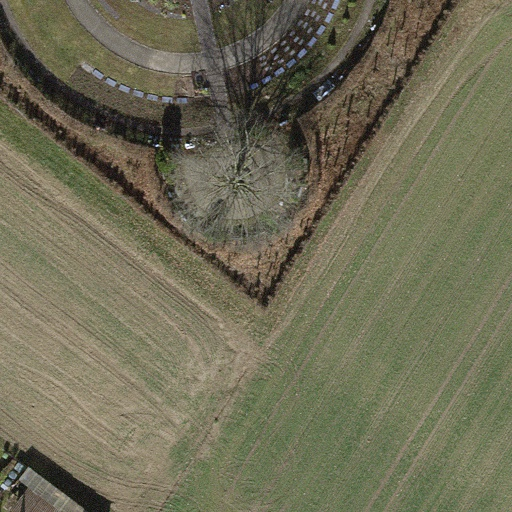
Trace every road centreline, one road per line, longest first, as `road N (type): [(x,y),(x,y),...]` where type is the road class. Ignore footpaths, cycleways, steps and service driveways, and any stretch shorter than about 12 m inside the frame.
road 1 (track): [(76,0),(99,31),(132,55),(170,67),(213,65),(246,52),(281,28),(299,0)]
road 2 (track): [(199,0),(233,157)]
